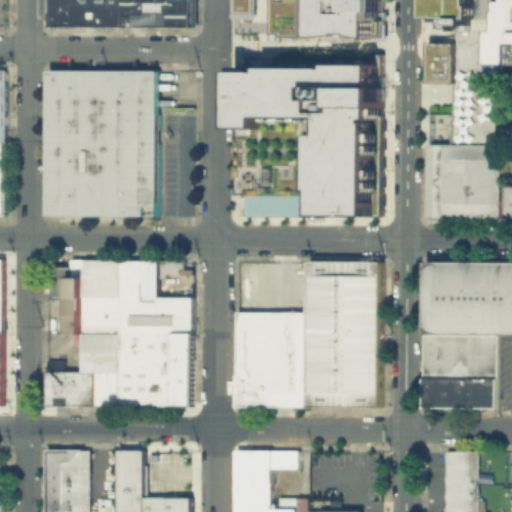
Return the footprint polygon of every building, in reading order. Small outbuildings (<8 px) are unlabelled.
[(122,25),(122,0),(50,0),(50,25),(122,25)] [(122,0),(192,0),(192,25),(122,25),(122,0)] [(383,0),(237,0),(237,12),(238,33),(266,33),(275,33),(285,33),(285,35),(306,35),(306,33),(315,33),(315,37),(347,35),(347,32),(360,32),(360,35),(377,37),(377,33),(383,33),(383,0)] [(428,0),(428,17),(453,17),(474,17),(474,4),(471,4),(471,0),(428,0)] [(499,0),(483,0),(483,17),(499,17),(499,0)] [(511,0),(511,74),(499,74),(499,17),(499,0),(511,0)] [(499,74),(499,144),(453,144),(453,81),(453,41),(453,17),(474,17),(499,17),(499,74)] [(453,41),(453,81),(427,81),(427,41),(453,41)] [(237,70),(253,70),(253,59),(277,59),(277,57),(299,50),(358,50),(358,52),(383,52),(383,75),(379,75),(379,86),(384,86),(383,216),(320,215),(247,215),(247,194),(237,194),(237,127),(237,70)] [(50,68),(160,69),(159,215),(49,215),(50,68)] [(427,144),(426,217),(498,218),(499,144),(453,144),(427,144)] [(0,405),(5,405),(5,340),(11,340),(11,318),(5,318),(5,258),(0,257),(0,405)] [(70,276),(70,297),(48,297),(49,264),(71,265),(71,258),(85,258),(85,276),(70,276)] [(85,276),(85,258),(121,258),(121,296),(85,296),(85,276)] [(160,296),(121,296),(121,258),(161,258),(161,274),(161,281),(160,296)] [(161,258),(184,258),(184,268),(194,268),(194,272),(179,272),(179,274),(161,274),(161,258)] [(308,260),(380,260),(379,407),(307,406),(307,311),(308,260)] [(424,261),(511,261),(511,333),(498,333),(423,333),(424,261)] [(70,297),(70,276),(85,276),(85,296),(121,296),(121,332),(84,332),(70,331),(70,297)] [(161,281),(176,281),(176,296),(160,296),(161,281)] [(121,296),(160,296),(176,296),(193,296),(193,332),(121,332),(121,296)] [(235,311),(307,311),(307,406),(235,406),(235,311)] [(84,332),(121,332),(121,371),(97,371),(96,405),(48,405),(48,359),(65,359),(65,370),(84,370),(84,332)] [(121,332),(193,332),(193,405),(120,405),(121,371),(121,332)] [(423,333),(498,333),(497,408),(423,408),(423,333)] [(97,371),(121,371),(120,405),(96,405),(97,371)] [(47,448),(47,511),(91,511),(91,448),(47,448)] [(192,511),(193,496),(146,496),(146,448),(120,448),(120,511),(192,511)] [(236,511),(236,449),(299,449),(299,467),(271,467),(271,511),(236,511)] [(446,511),(446,450),(480,451),(479,511),(446,511)]
